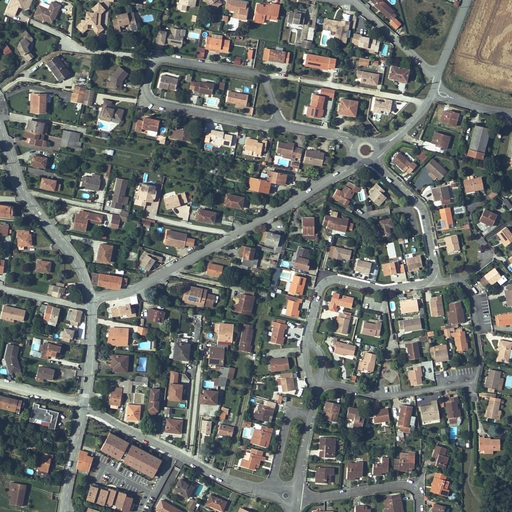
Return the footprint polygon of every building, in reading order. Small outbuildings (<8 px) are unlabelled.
[(11,0),(6,12),(15,16),(19,6),(21,5),(21,7),(25,9),(29,7),(31,0),(11,0)] [(177,9),(183,10),(186,10),(187,5),(195,7),(195,0),(181,0),(180,4),(178,4),(177,9)] [(205,0),(206,1),(212,10),(215,7),(218,8),(218,6),(221,3),(219,0),(205,0)] [(226,0),(225,8),(229,9),(229,10),(234,11),(237,12),(238,14),(237,18),(246,20),(248,8),(246,8),(247,3),(232,0),(230,0),(231,1),(226,0)] [(394,11),(382,0),(378,0),(374,5),(379,10),(380,8),(381,10),(380,11),(387,18),(388,17),(392,20),(396,15),(393,12),(394,11)] [(60,5),(57,4),(52,1),(48,9),(39,5),(34,16),(42,20),(43,18),(52,21),(53,19),(55,13),(57,13),(60,5)] [(105,10),(99,3),(92,9),(94,11),(94,13),(87,12),(86,21),(81,20),(81,23),(77,26),(77,27),(80,30),(84,26),(87,26),(87,23),(94,24),(94,27),(96,27),(100,32),(103,29),(100,24),(100,22),(99,22),(99,19),(101,19),(101,15),(100,14),(105,10)] [(257,4),(254,21),(263,23),(264,19),(269,19),(269,18),(269,15),(277,17),(279,5),(271,4),(271,5),(266,5),(266,7),(264,7),(264,8),(262,8),(263,5),(257,4)] [(295,10),(294,13),(289,12),(287,22),(303,25),(306,12),(295,10)] [(137,29),(134,15),(128,16),(127,13),(117,15),(118,19),(113,20),(116,34),(121,33),(120,26),(120,25),(122,28),(124,27),(125,24),(130,23),(131,30),(137,29)] [(343,13),(342,21),(349,22),(351,15),(343,13)] [(229,29),(237,30),(238,19),(230,18),(229,29)] [(349,22),(342,21),(341,22),(325,19),(323,29),(335,31),(334,40),(345,42),(347,37),(345,36),(347,30),(348,30),(349,22)] [(159,31),(156,43),(164,44),(164,42),(173,44),(175,43),(176,43),(177,45),(183,41),(183,37),(178,36),(179,33),(180,34),(181,30),(172,28),(171,32),(173,32),(172,34),(166,33),(166,32),(159,31)] [(33,38),(26,31),(22,33),(22,35),(25,38),(24,38),(20,42),(20,43),(21,44),(18,47),(20,51),(22,51),(21,52),(23,54),(23,55),(28,61),(33,56),(29,51),(27,47),(29,43),(32,40),(33,38)] [(207,37),(205,48),(210,49),(210,47),(219,49),(219,46),(221,47),(220,51),(228,52),(230,41),(222,40),(223,36),(212,34),(212,38),(207,37)] [(380,41),(376,41),(376,39),(361,36),(359,47),(374,49),(374,51),(378,52),(380,41)] [(296,46),(310,49),(311,41),(303,40),(302,44),(297,43),(296,46)] [(265,49),(263,59),(276,61),(276,60),(279,61),(279,62),(288,63),(289,53),(265,49)] [(305,65),(313,67),(318,67),(319,65),(307,63),(309,54),(304,54),(303,59),(306,59),(305,65)] [(318,67),(327,69),(328,69),(328,67),(334,68),(336,59),(309,54),(307,63),(319,65),(318,67)] [(57,56),(48,63),(53,69),(52,70),(60,80),(65,77),(69,73),(57,56)] [(368,66),(369,65),(369,59),(360,58),(358,64),(368,66)] [(108,81),(107,87),(110,88),(110,86),(119,87),(120,81),(121,79),(122,80),(128,74),(119,66),(112,75),(111,82),(108,81)] [(392,66),(389,76),(394,77),(394,76),(396,77),(397,79),(406,81),(409,69),(392,66)] [(379,74),(363,71),(361,78),(361,82),(377,85),(379,74)] [(159,87),(163,88),(163,86),(175,89),(178,79),(162,75),(159,87)] [(110,88),(117,89),(121,89),(122,80),(121,79),(120,81),(119,87),(110,86),(110,88)] [(211,95),(213,85),(200,82),(200,83),(196,82),(194,90),(198,91),(198,92),(211,95)] [(75,85),(74,93),(85,95),(86,89),(86,88),(75,85)] [(334,96),(336,89),(322,87),(321,92),(326,93),(326,95),(334,96)] [(94,90),(86,89),(85,95),(83,103),(83,104),(91,106),(94,90)] [(226,101),(238,104),(239,103),(243,103),(244,98),(247,99),(248,95),(228,91),(226,101)] [(71,100),(83,103),(85,95),(74,93),(73,93),(71,100)] [(310,114),(321,116),(325,95),(314,93),(312,107),(310,114)] [(45,113),(46,94),(34,94),(33,102),(35,102),(35,104),(33,104),(33,111),(33,112),(36,112),(45,113)] [(357,102),(341,98),(338,113),(345,114),(345,112),(355,114),(357,102)] [(374,98),(373,113),(390,114),(392,100),(374,98)] [(105,100),(102,111),(104,111),(102,116),(121,120),(123,110),(113,108),(113,109),(110,108),(110,107),(112,102),(105,100)] [(102,111),(100,117),(111,120),(111,118),(102,116),(104,111),(102,111)] [(455,126),(459,114),(454,112),(453,113),(448,112),(443,111),(440,121),(455,126)] [(151,119),(144,118),(143,121),(137,120),(137,121),(135,130),(141,132),(142,128),(148,129),(148,133),(149,134),(154,136),(156,135),(159,121),(153,119),(152,121),(150,120),(151,119)] [(44,123),(29,120),(27,129),(26,129),(26,130),(42,134),(44,123)] [(172,130),(171,137),(171,138),(189,141),(191,131),(184,130),(186,124),(178,122),(176,131),(172,130)] [(482,159),(490,129),(475,125),(468,155),(482,159)] [(26,130),(24,135),(31,137),(29,143),(42,146),(42,145),(43,140),(44,134),(42,134),(26,130)] [(232,136),(224,134),(224,132),(211,130),(210,139),(214,139),(214,141),(222,143),(221,144),(230,146),(232,136)] [(64,131),(62,138),(75,141),(78,141),(79,141),(80,134),(76,133),(64,131)] [(446,149),(450,137),(435,132),(432,143),(436,144),(441,146),(441,147),(446,149)] [(61,144),(74,147),(74,146),(75,141),(62,138),(61,144)] [(260,156),(260,154),(261,154),(262,150),(265,150),(267,141),(263,140),(262,143),(257,142),(256,142),(256,140),(247,138),(245,149),(250,150),(249,155),(259,157),(260,156)] [(295,161),(296,157),(297,149),(293,148),(294,145),(287,144),(279,142),(277,152),(283,154),(292,155),(291,159),(291,160),(295,161)] [(304,162),(322,166),(322,163),(324,156),(324,153),(319,152),(313,151),(306,150),(304,162)] [(411,164),(399,153),(392,160),(404,171),(406,169),(409,173),(416,165),(413,162),(411,164)] [(46,158),(33,156),(31,165),(45,168),(46,158)] [(447,172),(433,158),(425,166),(431,172),(432,171),(437,176),(441,179),(447,172)] [(297,171),(300,162),(292,161),(290,170),(297,171)] [(260,167),(259,166),(254,165),(252,174),(258,175),(260,167)] [(287,181),(288,179),(289,175),(281,173),(274,172),(269,171),(267,171),(267,174),(268,174),(268,176),(261,175),(260,179),(269,181),(270,181),(287,185),(287,181)] [(437,176),(432,171),(431,172),(429,175),(434,180),(436,177),(437,176)] [(92,174),(92,178),(83,176),(81,187),(98,191),(101,180),(100,180),(101,176),(92,174)] [(248,188),(263,191),(265,185),(268,185),(269,181),(260,179),(251,177),(248,188)] [(483,188),(481,177),(473,179),(468,180),(464,181),(466,190),(474,189),(474,190),(483,188)] [(54,190),(56,181),(42,178),(41,187),(54,190)] [(111,207),(121,209),(123,203),(124,204),(123,205),(126,205),(127,204),(128,197),(124,196),(127,180),(117,178),(111,207)] [(337,189),(332,198),(348,206),(351,200),(350,199),(354,191),(357,192),(359,188),(349,182),(346,186),(345,186),(342,192),(337,189)] [(154,191),(155,190),(155,186),(142,183),(142,186),(139,186),(138,191),(152,194),(152,190),(154,191)] [(386,197),(382,193),(385,191),(377,184),(374,187),(376,188),(369,197),(379,206),(382,202),(381,202),(386,197)] [(450,198),(447,186),(431,189),(432,193),(434,193),(436,201),(450,198)] [(152,202),(153,198),(151,198),(152,194),(138,191),(137,196),(140,197),(139,199),(137,199),(136,199),(134,204),(145,206),(146,201),(152,202)] [(185,192),(164,199),(167,209),(172,207),(172,206),(174,206),(174,207),(180,205),(180,204),(187,202),(185,192)] [(243,198),(227,195),(225,205),(241,208),(243,198)] [(511,209),(511,206),(506,198),(504,199),(503,197),(503,198),(501,196),(500,197),(510,211),(511,209)] [(11,217),(13,206),(0,204),(0,214),(3,215),(3,216),(11,217)] [(453,223),(450,207),(444,208),(441,209),(439,209),(441,219),(443,225),(441,225),(442,230),(449,228),(448,224),(453,223)] [(492,226),(497,215),(484,209),(479,220),(492,226)] [(215,213),(199,210),(197,220),(213,223),(215,213)] [(74,229),(83,231),(85,231),(87,221),(92,222),(93,219),(101,221),(102,215),(81,211),(80,215),(78,214),(76,224),(75,223),(74,229)] [(121,216),(113,214),(112,223),(113,223),(118,224),(119,225),(120,220),(126,222),(127,217),(121,216)] [(353,224),(348,222),(349,218),(343,217),(342,219),(337,218),(330,216),(325,215),(323,225),(327,226),(336,228),(335,229),(345,232),(347,227),(352,229),(353,224)] [(313,234),(313,218),(306,218),(303,218),(303,227),(303,239),(316,239),(317,234),(313,234)] [(390,234),(389,227),(393,227),(391,218),(379,221),(382,236),(390,234)] [(0,234),(7,236),(9,226),(8,226),(3,225),(0,224),(0,234)] [(511,241),(511,235),(510,232),(506,227),(497,233),(503,241),(503,240),(507,245),(511,241)] [(31,245),(31,235),(28,235),(28,230),(18,231),(18,246),(24,245),(31,245)] [(184,248),(185,245),(186,237),(187,235),(167,230),(164,242),(174,244),(174,243),(179,244),(179,247),(184,248)] [(282,245),(284,239),(284,237),(268,232),(265,243),(275,245),(276,246),(275,252),(276,252),(280,253),(281,248),(282,245)] [(459,250),(456,235),(445,237),(446,245),(447,245),(448,244),(449,247),(450,252),(459,250)] [(186,237),(185,245),(193,247),(194,239),(186,237)] [(393,243),(386,244),(389,257),(396,256),(393,243)] [(112,246),(101,244),(99,253),(100,253),(98,260),(109,262),(112,246)] [(252,260),(253,257),(255,248),(246,246),(244,256),(242,265),(248,266),(252,267),(254,260),(252,260)] [(307,265),(308,260),(306,259),(305,259),(306,257),(307,257),(309,250),(299,247),(293,267),(307,271),(309,265),(307,265)] [(349,259),(351,251),(335,247),(333,258),(339,259),(340,257),(340,256),(342,257),(342,258),(349,259)] [(162,257),(145,252),(140,259),(143,261),(140,265),(148,270),(155,260),(161,262),(162,257)] [(422,266),(420,256),(406,258),(408,271),(412,270),(412,268),(419,267),(422,266)] [(49,272),(50,262),(38,260),(36,270),(49,272)] [(369,273),(372,263),(357,260),(355,270),(369,273)] [(275,270),(277,262),(272,261),(271,264),(270,264),(268,271),(274,272),(275,270)] [(400,272),(398,265),(394,265),(394,262),(381,264),(384,275),(400,272)] [(220,276),(222,266),(209,263),(208,266),(210,267),(209,268),(208,268),(207,273),(220,276)] [(491,285),(501,277),(496,269),(491,273),(490,272),(478,281),(483,287),(489,282),(491,285)] [(92,284),(114,288),(120,289),(121,284),(126,285),(127,279),(122,278),(93,273),(92,284)] [(299,294),(301,285),(304,286),(306,278),(294,275),(292,283),(291,282),(289,292),(299,294)] [(65,294),(66,288),(63,288),(64,284),(57,282),(56,286),(54,285),(53,291),(65,294)] [(214,296),(205,294),(201,293),(202,289),(186,285),(183,298),(188,299),(199,301),(198,305),(203,306),(203,305),(212,307),(214,296)] [(351,308),(353,298),(339,295),(339,294),(333,293),(332,297),(331,302),(329,310),(337,312),(337,308),(336,308),(337,304),(351,308)] [(250,314),(254,297),(253,297),(244,295),(241,294),(239,306),(236,305),(235,310),(250,314)] [(138,303),(137,296),(130,297),(131,304),(138,303)] [(443,315),(441,296),(433,297),(434,301),(431,301),(433,316),(443,315)] [(297,310),(299,302),(301,303),(302,299),(295,297),(294,301),(289,300),(285,315),(296,317),(297,310)] [(417,310),(416,300),(400,302),(401,313),(417,310)] [(463,322),(461,308),(460,302),(449,303),(451,311),(447,312),(449,325),(449,328),(453,328),(458,327),(457,323),(463,322)] [(23,319),(25,309),(3,304),(0,317),(4,318),(5,315),(13,318),(23,319)] [(127,314),(131,313),(131,309),(130,305),(111,308),(112,316),(127,314)] [(45,314),(43,322),(56,324),(57,321),(59,311),(42,307),(40,313),(45,314)] [(136,316),(134,308),(131,309),(131,313),(127,314),(128,317),(136,316)] [(163,317),(164,312),(160,311),(160,312),(159,312),(159,311),(149,309),(147,319),(158,321),(160,316),(163,317)] [(85,328),(86,317),(59,311),(57,321),(85,328)] [(346,334),(351,315),(350,315),(345,314),(342,313),(340,313),(339,317),(341,317),(339,324),(338,323),(336,331),(346,334)] [(511,313),(497,315),(499,325),(507,323),(507,325),(511,323),(511,313)] [(422,329),(420,318),(414,319),(399,321),(400,329),(404,328),(404,330),(412,329),(412,330),(422,329)] [(282,337),(284,328),(286,329),(287,325),(285,324),(277,322),(273,321),(272,325),(274,326),(270,342),(280,344),(282,337)] [(380,331),(382,323),(378,322),(377,323),(377,325),(375,324),(364,322),(362,333),(375,335),(376,331),(380,331)] [(231,341),(233,325),(220,324),(219,331),(219,333),(220,333),(220,340),(218,339),(217,343),(228,344),(228,341),(231,341)] [(60,340),(71,342),(74,328),(65,326),(63,331),(62,331),(60,340)] [(146,335),(148,328),(138,326),(137,333),(146,335)] [(127,345),(128,329),(110,328),(110,332),(110,337),(109,337),(108,342),(111,343),(111,345),(115,345),(115,343),(118,343),(118,345),(127,345)] [(250,344),(252,335),(251,335),(253,330),(251,329),(244,328),(243,333),(239,350),(247,351),(249,345),(249,344),(250,344)] [(188,339),(189,330),(181,329),(180,338),(188,339)] [(466,343),(464,331),(461,331),(461,329),(456,330),(456,332),(452,333),(453,337),(455,336),(457,351),(460,351),(462,350),(466,350),(465,343),(466,343)] [(187,353),(188,344),(187,344),(188,339),(180,338),(178,337),(177,343),(175,342),(171,342),(169,358),(188,360),(188,354),(187,353)] [(510,348),(511,342),(500,340),(498,350),(500,350),(498,360),(507,362),(509,356),(510,348)] [(49,358),(50,355),(50,352),(61,355),(63,346),(57,344),(46,341),(42,357),(49,358)] [(420,358),(417,341),(405,343),(406,348),(407,347),(409,360),(420,358)] [(353,355),(356,346),(337,342),(335,346),(334,352),(338,353),(338,354),(338,352),(345,353),(353,355)] [(223,364),(224,349),(227,349),(228,344),(217,343),(217,347),(211,347),(210,356),(211,356),(211,363),(216,364),(223,364)] [(6,344),(4,358),(9,373),(19,369),(15,358),(18,346),(6,344)] [(434,351),(430,352),(432,359),(435,359),(436,360),(441,360),(442,361),(449,360),(447,349),(434,351)] [(371,371),(373,362),(374,363),(374,362),(376,355),(366,352),(364,360),(363,362),(362,362),(360,361),(358,369),(362,370),(362,368),(371,371)] [(127,372),(128,356),(114,355),(113,367),(113,371),(127,372)] [(289,369),(288,358),(281,359),(273,360),(273,358),(269,359),(271,371),(289,369)] [(38,375),(44,376),(53,379),(55,369),(40,365),(38,375)] [(421,376),(420,370),(421,370),(420,366),(413,367),(414,371),(410,372),(412,385),(422,384),(421,376)] [(227,377),(229,367),(222,367),(222,369),(219,369),(218,376),(227,377)] [(499,378),(501,371),(490,369),(488,377),(487,383),(486,383),(485,387),(501,390),(502,385),(498,385),(499,378)] [(178,381),(179,371),(171,370),(169,380),(178,381)] [(292,385),(291,377),(293,377),(292,372),(280,374),(281,378),(277,379),(278,385),(282,384),(283,391),(294,389),(294,385),(292,385)] [(225,386),(227,378),(227,377),(218,376),(217,385),(225,386)] [(171,414),(173,400),(169,400),(170,392),(169,391),(169,386),(166,386),(163,413),(171,414)] [(119,405),(122,389),(112,387),(110,404),(111,404),(118,405),(119,405)] [(158,411),(159,401),(157,400),(157,398),(158,397),(159,389),(151,388),(150,397),(151,397),(150,400),(148,410),(150,410),(149,411),(151,414),(154,414),(156,412),(157,411),(158,411)] [(216,402),(217,392),(205,390),(203,403),(213,404),(213,402),(216,402)] [(22,400),(0,395),(0,397),(0,406),(14,410),(14,412),(19,413),(22,400)] [(459,417),(457,409),(456,401),(458,401),(457,396),(450,397),(451,401),(446,402),(449,424),(450,424),(457,422),(456,417),(459,417)] [(498,410),(500,399),(495,398),(491,397),(490,397),(488,410),(486,416),(486,417),(496,419),(496,418),(498,410)] [(439,415),(437,400),(431,401),(432,405),(432,407),(429,408),(428,406),(420,407),(422,419),(426,419),(426,420),(436,419),(439,415)] [(336,422),(340,404),(326,401),(324,411),(327,411),(329,412),(328,415),(326,415),(325,419),(336,422)] [(38,404),(33,402),(28,421),(34,422),(35,417),(49,421),(47,426),(52,427),(55,416),(53,415),(55,411),(37,406),(38,404)] [(272,416),(275,408),(260,403),(257,411),(255,411),(253,417),(267,421),(268,418),(269,415),(272,416)] [(139,418),(140,406),(128,404),(126,419),(132,420),(132,417),(139,418)] [(411,416),(412,407),(401,405),(397,425),(401,426),(404,426),(403,431),(410,433),(410,428),(409,427),(409,424),(411,416)] [(361,415),(358,414),(360,409),(349,407),(348,411),(346,417),(354,419),(352,427),(362,429),(365,416),(361,415)] [(389,419),(387,408),(381,409),(375,410),(375,409),(374,409),(370,409),(368,418),(373,417),(374,423),(381,422),(381,420),(389,419)] [(461,420),(460,416),(459,417),(456,417),(457,422),(450,424),(450,426),(456,426),(459,425),(461,422),(461,420)] [(181,432),(182,421),(167,419),(165,432),(171,432),(171,431),(181,432)] [(202,419),(201,432),(211,432),(211,419),(202,419)] [(232,437),(234,427),(220,424),(218,434),(232,437)] [(264,446),(266,440),(269,441),(273,428),(262,425),(261,430),(259,438),(253,436),(252,436),(251,443),(264,446)] [(126,452),(122,461),(154,476),(162,457),(130,442),(131,440),(109,430),(100,449),(120,458),(124,451),(126,452)] [(334,457),(335,445),(330,445),(331,438),(320,437),(320,449),(323,449),(325,449),(325,452),(323,452),(319,452),(319,457),(334,457)] [(500,450),(500,439),(490,439),(484,439),(484,438),(484,437),(479,437),(479,450),(484,450),(492,450),(500,450)] [(444,455),(446,448),(436,445),(432,457),(437,458),(436,462),(435,465),(445,468),(448,457),(444,455)] [(261,456),(263,451),(252,448),(251,453),(249,461),(244,460),(242,459),(240,466),(254,470),(255,467),(256,463),(259,464),(260,460),(261,456)] [(89,471),(93,458),(87,456),(88,453),(80,450),(78,458),(79,458),(76,467),(89,471)] [(414,468),(415,454),(409,453),(408,453),(408,454),(408,460),(400,459),(394,459),(394,470),(407,471),(407,470),(408,467),(412,468),(414,468)] [(44,458),(41,457),(36,474),(44,477),(48,464),(50,464),(52,456),(45,454),(44,458)] [(109,477),(113,464),(93,457),(93,458),(89,471),(109,477)] [(388,472),(389,458),(382,457),(382,464),(373,464),(373,475),(381,475),(382,472),(388,472)] [(362,477),(363,462),(356,462),(356,464),(356,469),(348,468),(347,468),(347,479),(355,480),(356,476),(362,477)] [(326,483),(327,475),(333,475),(334,468),(320,467),(319,474),(316,474),(315,482),(326,483)] [(442,488),(445,480),(446,475),(436,472),(432,485),(435,486),(433,491),(433,492),(447,496),(449,490),(447,489),(442,488)] [(195,485),(181,477),(180,479),(187,483),(194,487),(195,485)] [(188,498),(194,487),(186,483),(187,483),(180,479),(174,490),(188,498)] [(12,495),(11,504),(22,506),(26,484),(11,482),(11,486),(14,487),(12,495)] [(114,507),(129,511),(134,496),(126,494),(127,491),(119,489),(114,507)] [(223,511),(227,501),(211,494),(207,504),(223,511)] [(402,506),(401,498),(400,498),(400,494),(386,496),(387,500),(390,500),(391,507),(385,508),(384,508),(384,511),(399,511),(399,507),(402,506)] [(192,511),(198,500),(196,499),(195,502),(190,499),(186,507),(192,511)] [(181,511),(182,511),(161,500),(156,509),(160,511),(181,511)] [(443,511),(445,506),(434,503),(432,511),(433,511),(443,511)]
